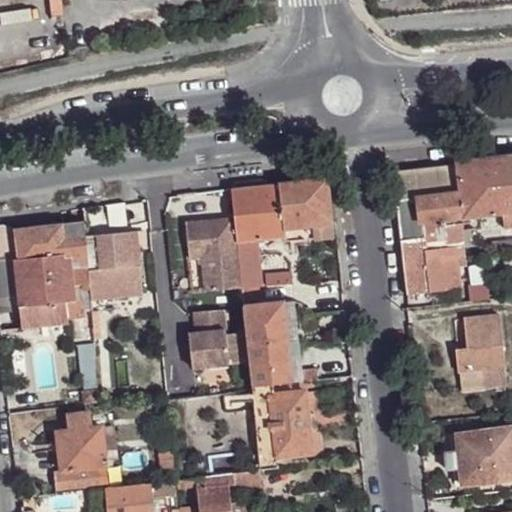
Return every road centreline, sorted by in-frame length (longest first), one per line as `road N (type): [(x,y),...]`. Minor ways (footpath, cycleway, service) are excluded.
road 1 (residential): [(352,133),(399,511)]
road 2 (secondary): [(0,183),(330,132)]
road 3 (secondary): [(306,83),(253,98),(84,119),(0,143)]
road 4 (secondary): [(368,126),(511,112)]
road 5 (secondary): [(511,65),(380,79)]
